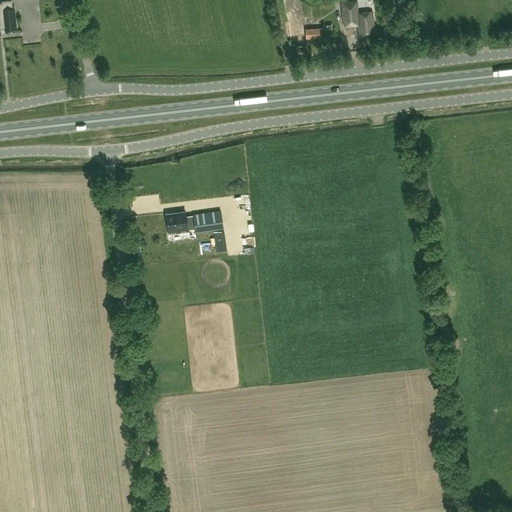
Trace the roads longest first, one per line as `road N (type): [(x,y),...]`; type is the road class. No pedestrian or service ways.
road 1 (primary): [(511,73),(0,132)]
road 2 (unclassified): [(94,90),(180,90),(511,52)]
road 3 (unclassified): [(511,94),(107,150)]
road 4 (unclassified): [(152,511),(107,150)]
